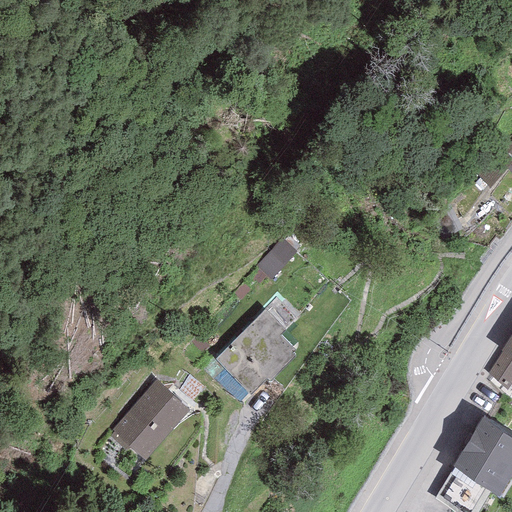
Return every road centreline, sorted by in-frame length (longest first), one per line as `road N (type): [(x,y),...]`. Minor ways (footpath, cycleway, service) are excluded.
road 1 (residential): [(449,390),(430,376),(425,354),(511,237)]
road 2 (tertiary): [(373,511),(449,390)]
